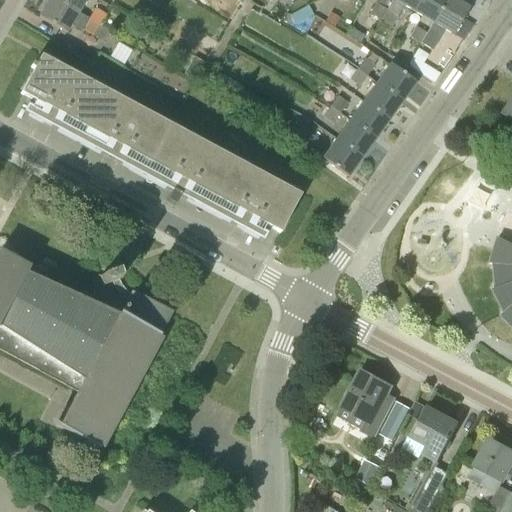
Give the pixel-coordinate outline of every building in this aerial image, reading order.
[(98,27),(88,20),(79,14),(79,13),(56,0),(50,0),(39,18),(66,35),(71,27),(83,33),(84,32),(101,43),(107,32),(98,27)] [(56,0),(79,13),(87,0),(56,0)] [(413,12),(420,0),(393,0),(393,1),(387,12),(381,21),(391,27),(397,18),(396,18),(403,7),(413,12)] [(433,24),(447,0),(420,0),(413,12),(433,24)] [(453,36),(469,8),(454,0),(447,0),(433,24),(453,36)] [(370,15),(381,21),(387,12),(376,4),(370,15)] [(98,27),(105,15),(95,9),(88,20),(98,27)] [(409,39),(419,45),(424,34),(415,28),(409,39)] [(424,56),(414,50),(405,65),(406,68),(430,84),(437,75),(419,65),(424,56)] [(280,234),(301,195),(42,55),(20,95),(280,234)] [(355,71),(366,78),(374,67),(363,60),(355,71)] [(389,65),(383,73),(375,85),(402,103),(416,84),(389,65)] [(359,87),(366,78),(355,71),(349,80),(359,87)] [(402,103),(375,85),(368,94),(362,103),(388,122),(402,103)] [(337,97),(329,108),(339,115),(347,105),(337,97)] [(511,99),(502,115),(511,121),(511,99)] [(362,103),(356,111),(348,122),(375,140),(388,122),(362,103)] [(339,115),(329,108),(322,118),(332,125),(339,115)] [(375,140),(348,122),(341,132),(335,140),(362,159),(375,140)] [(312,152),(319,142),(310,135),(303,145),(312,152)] [(348,178),(362,159),(335,140),(321,159),(348,178)] [(511,245),(498,239),(490,265),(492,290),(505,314),(500,316),(511,327),(511,245)] [(103,311),(26,273),(28,271),(0,256),(0,350),(77,393),(69,408),(63,419),(59,426),(57,425),(56,427),(99,450),(109,430),(159,338),(117,316),(115,314),(114,317),(110,315),(111,312),(104,308),(103,311)] [(122,288),(119,282),(119,280),(121,279),(118,270),(99,276),(103,286),(112,283),(117,292),(121,298),(124,300),(126,301),(124,304),(123,304),(121,304),(119,305),(118,306),(117,309),(118,310),(120,312),(117,316),(159,338),(173,313),(134,292),(132,296),(129,294),(125,291),(122,288)] [(379,436),(397,403),(383,396),(387,387),(361,372),(342,408),(365,421),(361,428),(375,436),(376,434),(379,436)] [(397,403),(379,436),(392,443),(410,410),(397,403)] [(431,461),(411,499),(417,502),(435,468),(459,425),(427,408),(406,446),(421,454),(421,456),(431,461)] [(501,511),(511,494),(500,488),(511,465),(511,452),(489,441),(472,473),(484,479),(480,486),(496,494),(486,511),(501,511)] [(368,485),(378,468),(365,461),(356,478),(368,485)] [(410,511),(428,511),(448,475),(435,468),(417,502),(411,499),(406,509),(410,511)] [(511,511),(511,493),(511,494),(501,511),(511,511)]
